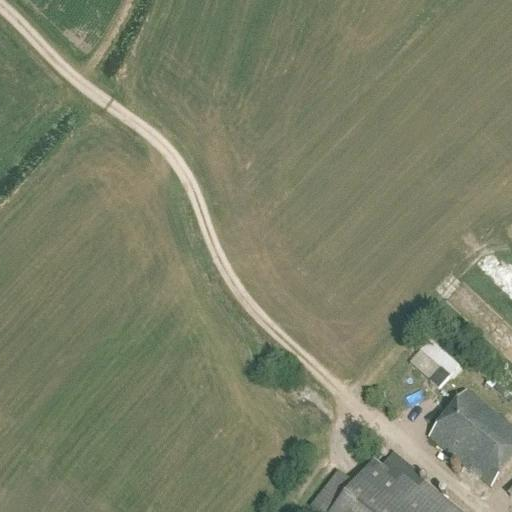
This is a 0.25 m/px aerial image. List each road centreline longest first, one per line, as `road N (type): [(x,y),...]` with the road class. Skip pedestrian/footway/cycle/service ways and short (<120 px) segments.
road 1 (track): [(106,103),(178,159),(212,251),(247,303),(482,511)]
road 2 (track): [(0,7),(106,103)]
